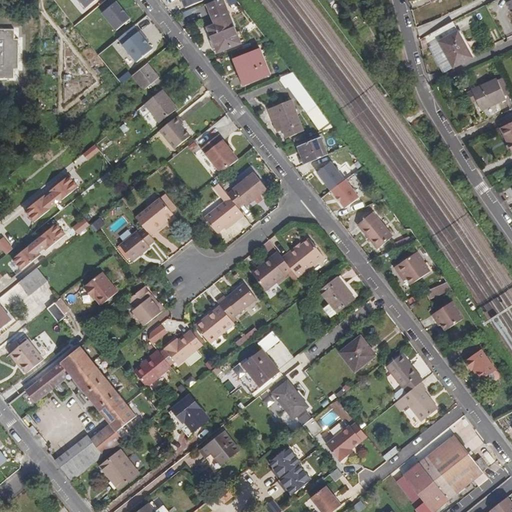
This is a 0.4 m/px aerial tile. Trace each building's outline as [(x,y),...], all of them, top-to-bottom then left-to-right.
[(208,27),(219,52),(241,43),(222,0),(214,0),(208,3),(216,23),(208,27)] [(117,1),(103,13),(117,30),(131,19),(117,1)] [(454,23),(427,36),(445,72),(473,57),(454,23)] [(491,46),(495,43),(485,24),(480,27),(491,46)] [(119,38),(138,62),(153,49),(148,43),(150,42),(141,31),(139,32),(134,26),(119,38)] [(0,69),(0,77),(0,79),(15,79),(16,70),(20,70),(21,39),(16,39),(16,30),(1,29),(1,33),(0,32),(0,69)] [(271,74),(261,49),(234,59),(244,84),(271,74)] [(148,63),(133,75),(145,90),(156,81),(157,83),(161,80),(148,63)] [(174,81),(183,74),(178,67),(169,74),(174,81)] [(321,131),(333,127),(293,72),(279,78),(287,87),(288,86),(295,95),(297,94),(300,103),(321,131)] [(505,97),(511,94),(504,78),(497,81),(505,97)] [(506,99),(505,97),(497,81),(496,79),(473,90),(477,99),(482,110),(506,99)] [(406,92),(412,92),(409,81),(403,83),(406,92)] [(163,90),(146,103),(161,122),(178,108),(163,90)] [(477,99),(473,90),(466,93),(471,102),(477,99)] [(287,138),(303,131),(291,100),(269,109),(278,131),(283,129),(287,138)] [(183,123),(178,116),(161,130),(175,148),(191,136),(182,124),(183,123)] [(511,152),(511,121),(500,127),(511,152)] [(221,173),(238,159),(233,153),(228,146),(219,135),(202,148),(221,173)] [(305,164),(328,155),(321,138),(298,146),(305,164)] [(83,154),(88,160),(100,150),(95,145),(83,154)] [(65,170),(69,175),(87,160),(83,155),(65,170)] [(346,179),(331,162),(317,172),(331,190),(332,190),(346,179)] [(236,204),(263,183),(255,172),(228,194),(236,204)] [(26,211),(35,222),(79,186),(70,175),(51,190),(53,193),(47,198),(45,195),(26,211)] [(361,196),(346,179),(332,190),(346,207),(361,196)] [(269,189),(263,183),(236,204),(239,208),(245,203),(248,206),(269,189)] [(239,208),(236,204),(228,194),(220,184),(215,188),(226,202),(206,218),(218,233),(225,227),(237,218),(239,220),(245,215),(239,208)] [(167,194),(161,198),(172,212),(178,207),(167,194)] [(161,198),(137,218),(145,228),(151,235),(163,225),(162,222),(166,219),(173,213),(172,212),(161,198)] [(358,224),(378,248),(393,235),(373,211),(358,224)] [(91,225),(85,218),(72,229),(77,236),(91,225)] [(96,231),(106,225),(102,218),(92,224),(96,231)] [(227,229),(239,220),(237,218),(225,227),(227,229)] [(14,259),(22,269),(41,254),(39,251),(45,247),(47,249),(66,234),(57,223),(14,259)] [(151,235),(145,228),(139,232),(138,231),(121,245),(133,260),(151,246),(149,245),(155,240),(151,235)] [(0,245),(7,254),(14,249),(4,237),(0,240),(0,245)] [(398,247),(411,241),(409,237),(396,242),(398,247)] [(293,271),(297,277),(323,256),(311,241),(303,247),(298,250),(297,249),(284,259),(293,271)] [(394,266),(401,276),(404,274),(407,277),(411,283),(430,270),(416,250),(394,266)] [(284,259),(279,253),(259,268),(262,272),(256,277),(266,291),(293,271),(284,259)] [(37,268),(20,282),(31,295),(47,281),(37,268)] [(262,272),(259,268),(252,274),(256,277),(262,272)] [(119,291),(103,272),(84,287),(90,295),(92,294),(95,298),(101,305),(119,291)] [(356,299),(339,277),(322,291),(331,302),(326,306),(333,315),(338,311),(339,313),(356,299)] [(232,320),(235,318),(257,301),(245,285),(226,299),(225,297),(218,302),(221,307),(232,320)] [(146,326),(167,310),(161,303),(159,304),(158,306),(152,299),(154,297),(146,288),(131,300),(137,309),(134,311),(135,312),(135,315),(137,318),(140,318),(146,326)] [(61,298),(47,309),(59,323),(67,316),(65,314),(71,310),(61,298)] [(431,314),(437,321),(440,320),(442,324),(446,329),(464,317),(453,300),(431,314)] [(0,305),(0,335),(18,322),(15,317),(12,320),(0,305)] [(211,344),(235,325),(232,320),(221,307),(204,321),(206,324),(199,329),(211,344)] [(197,326),(199,329),(206,324),(204,321),(197,326)] [(153,345),(167,333),(161,326),(151,334),(151,342),(153,345)] [(257,328),(237,343),(243,349),(262,334),(257,328)] [(178,365),(203,346),(191,330),(178,341),(175,344),(173,342),(165,349),(178,365)] [(355,370),(376,354),(362,336),(341,353),(355,370)] [(19,362),(27,373),(44,360),(28,339),(19,346),(15,341),(9,347),(12,352),(10,354),(17,363),(19,362)] [(80,385),(111,424),(117,432),(137,416),(108,381),(100,370),(81,347),(27,390),(36,402),(56,386),(71,374),(80,385)] [(280,371),(262,349),(242,364),(241,362),(233,369),(252,393),(280,371)] [(497,370),(482,349),(465,361),(472,370),(474,369),(482,380),(497,370)] [(171,367),(158,350),(151,356),(152,358),(145,363),(134,372),(146,387),(171,367)] [(421,383),(424,380),(403,355),(387,367),(408,393),(419,384),(421,383)] [(501,376),(497,370),(482,380),(486,386),(488,386),(500,378),(501,376)] [(308,406),(288,382),(274,393),(293,418),(308,406)] [(421,383),(419,384),(408,393),(394,403),(399,409),(408,402),(422,421),(438,408),(425,391),(426,389),(421,383)] [(193,432),(208,419),(190,396),(169,412),(182,429),(187,425),(193,432)] [(299,418),(302,424),(313,420),(311,413),(299,418)] [(308,423),(309,435),(322,433),(320,421),(308,423)] [(350,424),(362,440),(366,436),(354,421),(350,424)] [(62,452),(53,459),(71,482),(124,441),(117,432),(111,424),(91,439),(88,436),(64,455),(62,452)] [(347,451),(351,448),(362,440),(350,424),(326,443),(341,461),(349,454),(347,451)] [(225,432),(201,451),(206,457),(212,452),(221,464),(239,449),(225,432)] [(415,509),(417,511),(432,511),(473,479),(478,486),(489,478),(483,471),(482,470),(487,466),(480,457),(476,461),(456,436),(405,476),(424,502),(415,509)] [(382,456),(386,461),(398,452),(394,447),(382,456)] [(138,473),(120,451),(102,466),(120,488),(138,473)] [(344,476),(338,469),(331,475),(336,482),(344,476)] [(389,475),(380,483),(402,511),(410,503),(396,484),(389,475)] [(396,484),(410,503),(415,509),(424,502),(405,476),(396,484)] [(322,511),(333,511),(342,505),(326,486),(311,498),(322,511)] [(225,488),(218,493),(225,502),(232,496),(225,488)] [(511,511),(511,503),(507,497),(492,510),(493,511),(511,511)] [(208,501),(200,508),(203,511),(213,511),(215,511),(208,501)] [(358,511),(360,511),(367,508),(363,501),(355,506),(358,511)]
